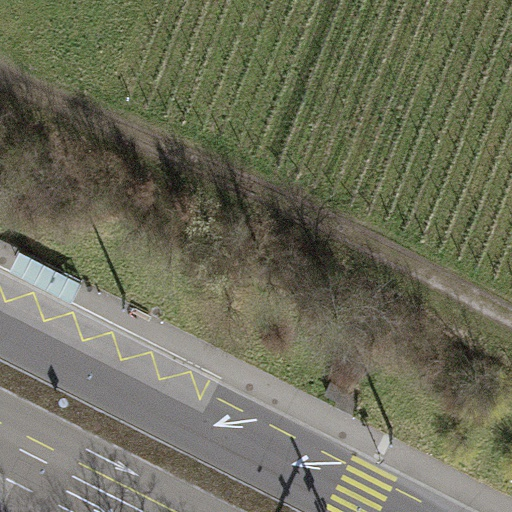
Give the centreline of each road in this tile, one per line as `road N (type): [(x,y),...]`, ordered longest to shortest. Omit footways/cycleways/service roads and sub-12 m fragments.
road 1 (secondary): [(373,511),(0,323)]
road 2 (secondary): [(0,441),(141,511)]
